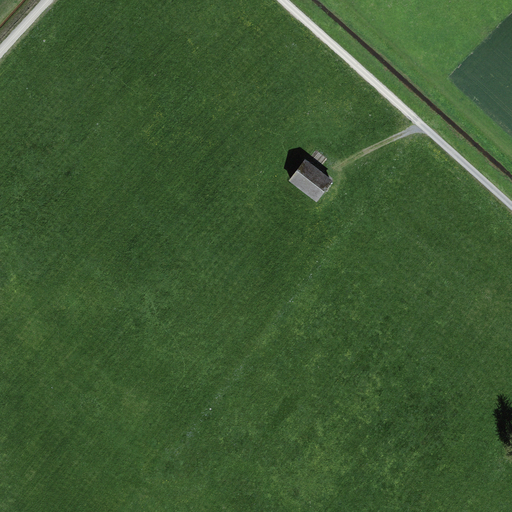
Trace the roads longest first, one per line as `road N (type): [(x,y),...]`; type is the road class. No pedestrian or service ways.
road 1 (track): [(421,126),(283,0)]
road 2 (track): [(511,206),(421,126)]
